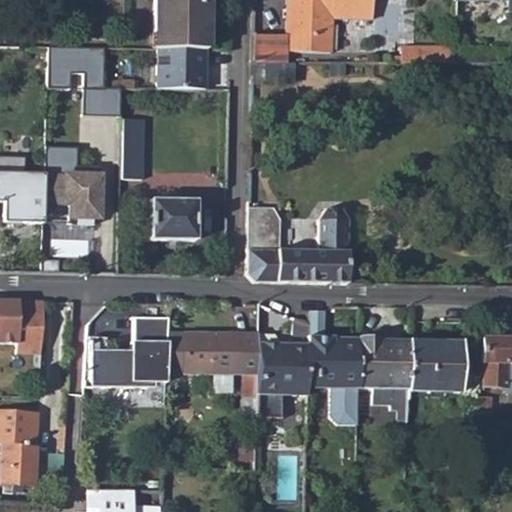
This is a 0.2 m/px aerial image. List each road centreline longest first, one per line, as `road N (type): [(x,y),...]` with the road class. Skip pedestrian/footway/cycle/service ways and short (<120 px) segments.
road 1 (residential): [(239,0),(232,292)]
road 2 (residential): [(511,299),(232,292)]
road 3 (residential): [(232,292),(0,289)]
